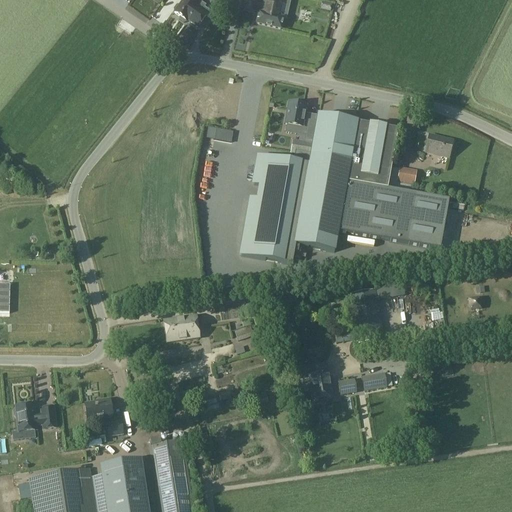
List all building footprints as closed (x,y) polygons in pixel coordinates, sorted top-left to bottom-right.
[(176,6),(173,10),(174,12),(175,13),(174,14),(179,18),(179,19),(179,21),(183,24),(185,23),(186,22),(186,23),(187,21),(197,28),(206,16),(205,15),(208,12),(198,5),(201,0),(183,0),(179,7),(178,6),(176,6)] [(248,2),(246,11),(253,13),(253,12),(259,13),(256,25),(280,30),(283,20),(286,21),(290,0),(263,0),(263,1),(262,6),(255,4),(248,2)] [(322,4),(320,10),(329,12),(331,6),(322,4)] [(248,28),(226,27),(225,47),(247,48),(248,28)] [(289,103),(285,125),(302,128),(302,127),(308,128),(309,120),(304,119),(306,106),(289,103)] [(250,199),(240,257),(293,266),(297,245),(336,252),(339,234),(439,251),(448,202),(387,191),(398,132),(359,125),(318,117),(318,121),(311,158),(315,159),(313,167),(310,167),(258,157),(253,186),(260,187),(257,200),(250,199)] [(429,136),(425,153),(449,158),(452,142),(429,136)] [(399,169),(397,184),(414,187),(417,172),(399,169)] [(9,286),(0,285),(0,314),(9,314),(9,286)] [(195,317),(163,322),(165,333),(197,328),(195,317)] [(250,327),(234,333),(238,342),(253,337),(253,336),(257,335),(254,327),(250,328),(250,327)] [(197,328),(165,333),(166,344),(199,339),(197,328)] [(381,330),(356,335),(357,341),(358,346),(383,341),(381,330)] [(269,337),(254,341),(257,350),(271,346),(269,337)] [(325,367),(308,370),(313,401),(331,398),(325,367)] [(384,375),(361,379),(362,388),(363,393),(386,389),(384,375)] [(353,382),(338,384),(340,396),(355,394),(353,382)] [(228,392),(218,395),(221,403),(231,400),(228,392)] [(249,397),(240,401),(242,407),(251,403),(253,409),(269,404),(265,392),(249,397)] [(99,403),(85,405),(87,422),(95,421),(95,423),(97,424),(101,423),(102,422),(102,420),(112,419),(109,400),(99,402),(99,403)] [(14,410),(13,412),(13,416),(15,417),(16,417),(18,434),(36,432),(35,428),(42,427),(43,431),(56,429),(53,409),(41,410),(42,419),(35,420),(33,406),(15,408),(15,410),(14,410)] [(121,424),(107,426),(108,438),(122,436),(121,424)] [(150,447),(149,448),(158,511),(193,511),(182,442),(160,446),(160,440),(149,442),(150,447)] [(103,477),(91,479),(95,511),(147,511),(140,463),(102,469),(103,477)] [(29,484),(18,486),(20,501),(31,499),(33,511),(95,511),(91,479),(89,471),(29,480),(29,484)]
